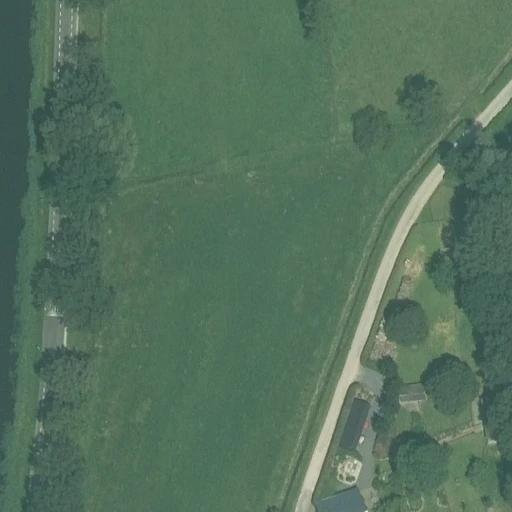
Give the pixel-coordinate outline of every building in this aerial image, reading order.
[(423,386),(396,388),(398,405),(425,402),(423,386)] [(366,419),(379,398),(367,391),(354,412),(366,419)] [(486,442),(510,438),(504,398),(480,402),(486,442)] [(349,465),(355,451),(344,447),(338,460),(349,465)] [(363,511),(357,491),(314,506),(316,511),(363,511)]
